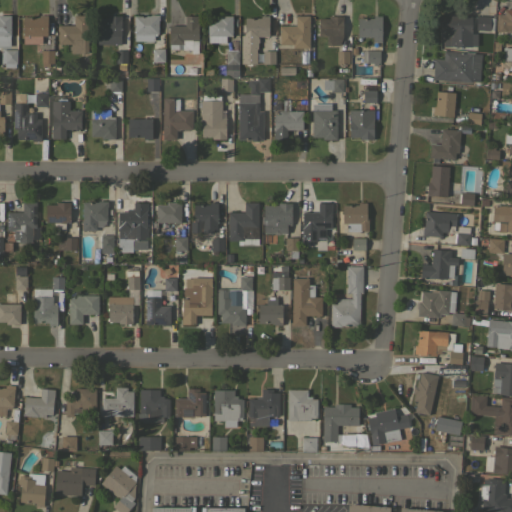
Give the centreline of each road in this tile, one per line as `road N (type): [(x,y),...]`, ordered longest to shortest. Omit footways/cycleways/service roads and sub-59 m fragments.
road 1 (residential): [(0,172),(397,177)]
road 2 (residential): [(0,356),(380,369)]
road 3 (residential): [(380,369),(408,0)]
